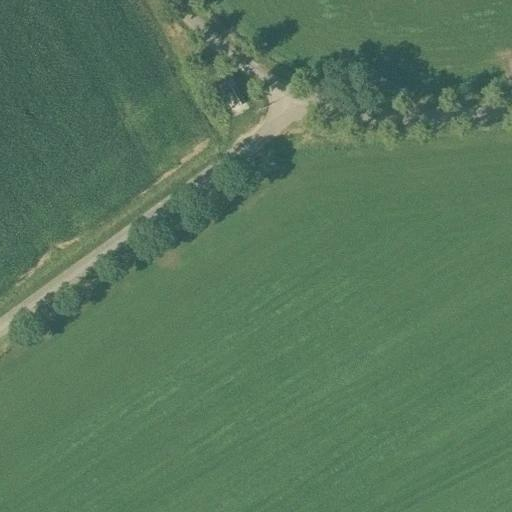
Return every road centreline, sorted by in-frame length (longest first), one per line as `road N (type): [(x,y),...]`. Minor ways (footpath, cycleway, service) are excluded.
road 1 (tertiary): [(298,97),(268,132),(0,332)]
road 2 (tertiary): [(511,109),(391,117),(298,97)]
road 3 (unclassified): [(298,97),(230,55),(177,0)]
